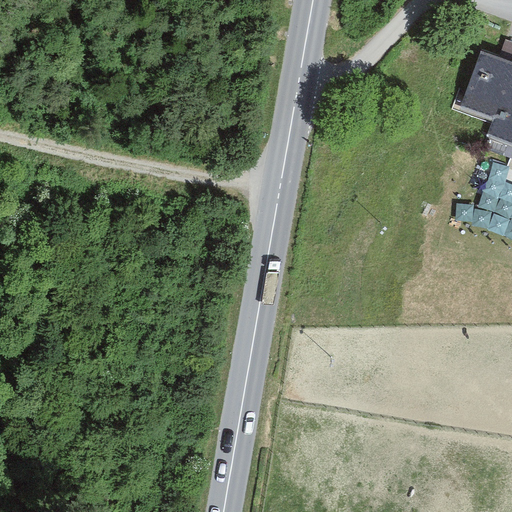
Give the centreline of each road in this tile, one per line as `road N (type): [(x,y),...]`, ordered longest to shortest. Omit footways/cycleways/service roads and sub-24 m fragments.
road 1 (secondary): [(233,511),(302,105)]
road 2 (track): [(0,138),(287,183)]
road 3 (unclassified): [(302,105),(422,0)]
